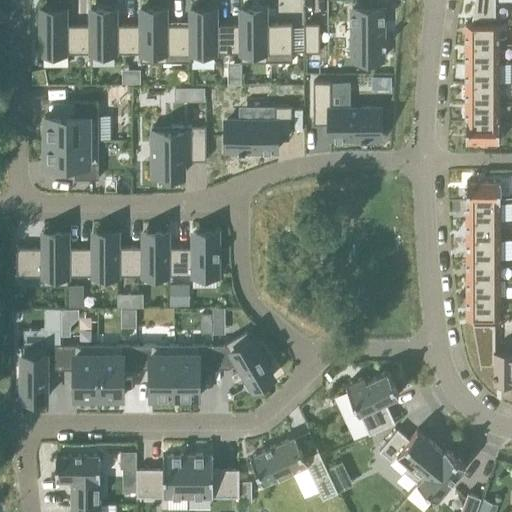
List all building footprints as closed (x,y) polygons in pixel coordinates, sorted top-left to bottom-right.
[(474,0),(472,17),(495,18),(494,0),(474,0)] [(240,53),(240,62),(247,62),(247,61),(265,61),(265,52),(288,52),(288,62),(292,62),(292,24),(266,24),(266,9),(240,9),(240,24),(240,53)] [(351,25),(351,59),(383,59),(383,46),(386,46),(385,40),(383,40),(383,9),(351,9),(351,25)] [(40,10),(40,53),(90,53),(90,24),(66,24),(66,10),(40,10)] [(90,24),(90,53),(140,53),(140,24),(116,24),(116,10),(90,10),(90,24)] [(140,53),(140,62),(147,62),(165,62),(165,53),(190,53),(190,24),(166,24),(166,10),(140,10),(140,24),(140,53)] [(190,24),(190,53),(240,53),(240,24),(216,24),(216,10),(190,10),(190,24)] [(465,24),(465,44),(498,44),(498,23),(465,24)] [(319,24),(304,24),(304,53),(319,53),(319,24)] [(465,44),(465,63),(498,63),(498,44),(465,44)] [(465,63),(465,83),(498,83),(498,63),(465,63)] [(391,78),(372,78),(372,90),(391,90),(391,78)] [(313,81),(313,123),(329,123),(329,139),(361,139),(361,142),(367,142),(367,139),(379,139),(379,107),(331,107),(330,81),(313,81)] [(465,83),(465,102),(498,102),(498,83),(465,83)] [(44,116),(44,140),(98,140),(98,101),(74,101),(74,116),(44,116)] [(465,102),(465,121),(498,121),(498,102),(465,102)] [(226,119),(226,151),(238,151),(238,154),(245,154),(245,151),(276,151),(276,135),(292,135),(292,106),(274,106),(274,119),(226,119)] [(465,121),(465,142),(498,142),(498,121),(465,121)] [(151,126),(151,175),(183,175),(183,160),(206,160),(206,126),(151,126)] [(44,140),(44,164),(74,164),(74,179),(98,179),(98,140),(44,140)] [(466,181),(466,202),(499,202),(499,181),(466,181)] [(466,202),(466,221),(499,221),(499,202),(466,202)] [(466,221),(466,240),(499,241),(499,221),(466,221)] [(168,247),(168,276),(218,275),(218,232),(192,232),(192,247),(168,247)] [(16,248),(16,276),(42,276),(42,286),(68,286),(68,276),(68,247),(68,233),(42,233),(42,247),(16,248)] [(68,247),(68,276),(118,276),(118,247),(118,233),(92,233),(92,247),(68,247)] [(118,247),(118,276),(168,276),(168,247),(168,233),(142,233),(142,247),(118,247)] [(466,240),(466,260),(499,260),(499,241),(466,240)] [(466,260),(466,279),(499,279),(499,260),(466,260)] [(466,279),(466,298),(499,298),(499,279),(466,279)] [(169,285),(169,307),(189,307),(189,285),(169,285)] [(466,298),(466,319),(499,319),(499,298),(466,298)] [(495,324),(472,324),(480,365),(493,365),(493,384),(511,383),(511,350),(495,351),(495,324)] [(212,344),(212,368),(228,368),(237,363),(252,389),(274,376),(267,364),(271,362),(262,347),(258,349),(247,330),(222,344),(212,344)] [(60,345),(60,369),(75,369),(74,398),(98,398),(98,344),(60,345)] [(98,344),(98,398),(122,398),(122,369),(136,369),(136,344),(98,344)] [(136,344),(136,369),(150,369),(151,398),(174,398),(174,344),(136,344)] [(174,344),(174,398),(198,398),(198,368),(212,368),(212,344),(174,344)] [(21,345),(21,399),(46,398),(46,369),(60,369),(60,345),(21,345)] [(364,376),(345,385),(358,413),(359,413),(369,435),(395,423),(384,401),(398,394),(387,371),(366,381),(364,376)] [(397,429),(379,450),(392,461),(397,455),(409,465),(404,471),(417,482),(443,451),(417,430),(409,439),(397,429)] [(295,436),(250,457),(263,485),(306,465),(322,499),(338,492),(318,450),(304,457),(295,437),(295,436)] [(443,451),(417,482),(437,499),(465,465),(445,448),(443,451)] [(121,470),(123,470),(136,470),(136,453),(121,453),(121,470)] [(163,497),(188,497),(188,454),(163,454),(163,468),(137,468),(137,497),(163,497)] [(188,454),(188,497),(212,497),(238,497),(238,468),(213,468),(213,454),(188,454)] [(71,481),(71,504),(99,504),(99,455),(55,455),(55,481),(71,481)] [(468,493),(460,511),(475,511),(481,498),(468,493)]
